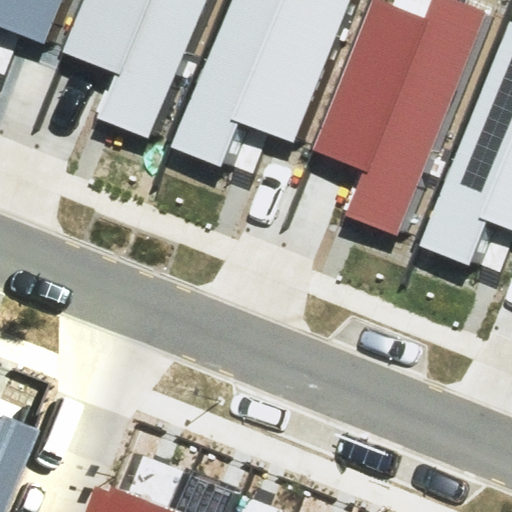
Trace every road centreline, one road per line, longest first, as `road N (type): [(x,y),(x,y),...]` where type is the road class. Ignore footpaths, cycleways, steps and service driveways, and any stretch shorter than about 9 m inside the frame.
road 1 (residential): [(511,451),(135,302)]
road 2 (residential): [(53,511),(135,302)]
road 3 (residential): [(135,302),(0,247)]
